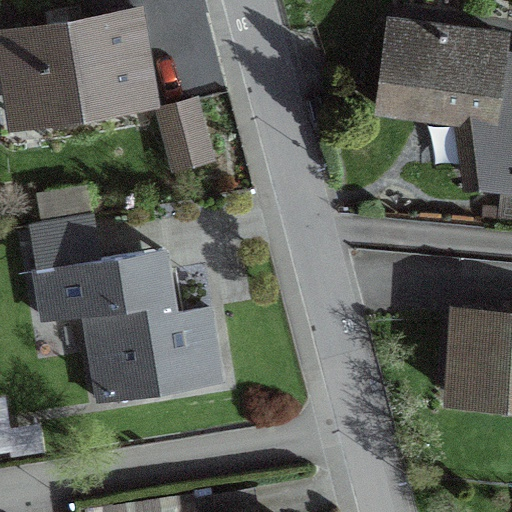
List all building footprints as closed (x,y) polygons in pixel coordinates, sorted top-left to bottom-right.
[(149,96),(135,11),(2,34),(10,81),(30,78),(36,115),(149,96)] [(505,36),(390,21),(378,106),(418,111),(420,97),(467,103),(478,183),(511,176),(511,57),(503,56),(505,36)] [(193,98),(160,107),(176,165),(209,157),(193,98)] [(141,252),(98,259),(91,213),(32,222),(48,324),(88,318),(93,350),(127,345),(134,391),(219,377),(208,307),(171,313),(164,267),(144,270),(141,252)] [(511,314),(457,311),(451,393),(511,397),(511,314)]
